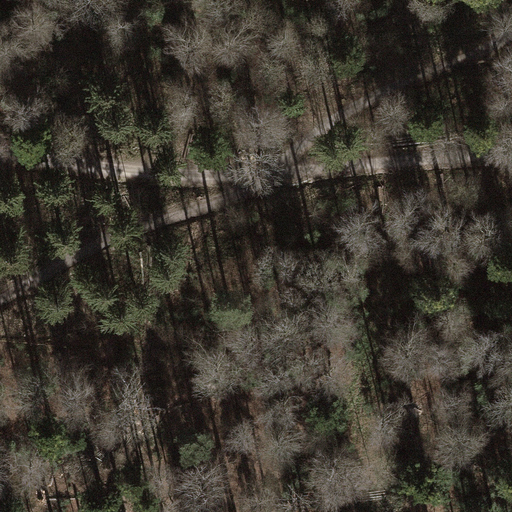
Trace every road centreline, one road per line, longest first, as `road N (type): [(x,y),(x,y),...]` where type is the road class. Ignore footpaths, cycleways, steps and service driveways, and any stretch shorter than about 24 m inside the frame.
road 1 (track): [(511,33),(367,98),(250,192),(119,234),(0,301)]
road 2 (track): [(511,150),(229,175),(128,172),(0,151)]
